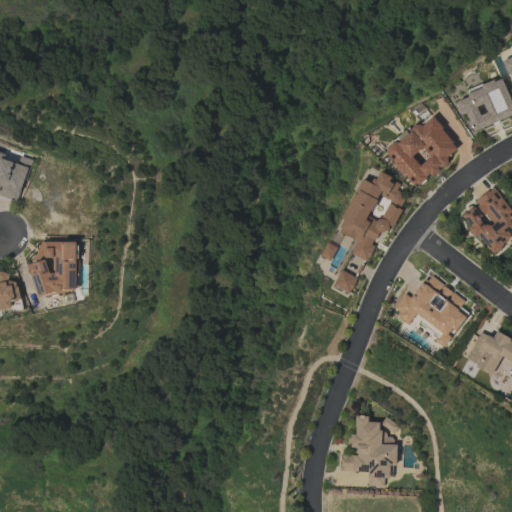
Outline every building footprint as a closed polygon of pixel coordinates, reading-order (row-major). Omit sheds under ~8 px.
[(471,133),(511,116),(511,56),(502,60),(511,86),(511,88),(506,90),(501,77),(466,91),(468,97),(459,100),(471,133)] [(416,188),(459,149),(427,113),(384,153),(416,188)] [(31,160),(21,156),(19,160),(29,163),(28,167),(5,159),(6,154),(0,152),(0,194),(18,201),(31,160)] [(362,179),(337,231),(357,240),(351,253),(367,261),(374,246),(372,246),(379,231),(387,235),(406,197),(395,192),(400,183),(378,172),(372,184),(362,179)] [(511,212),(492,187),(474,201),(476,204),(462,215),(470,226),(470,227),(491,254),(511,237),(511,218),(509,214),(511,212)] [(37,298),(52,293),(58,293),(67,290),(77,290),(76,260),(76,258),(76,242),(36,242),(36,262),(27,265),(37,298)] [(0,310),(10,312),(12,300),(16,300),(20,283),(8,280),(10,272),(0,270),(0,310)] [(333,286),(349,293),(356,278),(340,270),(333,286)] [(464,301),(427,274),(410,298),(403,294),(391,311),(409,323),(416,314),(423,319),(419,324),(437,336),(433,341),(443,348),(468,313),(460,307),(464,301)] [(465,361),(492,374),(500,358),(511,363),(511,342),(494,334),(492,338),(479,332),(465,361)] [(340,472),(367,472),(367,486),(383,487),(384,478),(390,478),(390,466),(394,466),(396,434),(378,433),(379,422),(367,422),(368,416),(355,416),(354,435),(350,434),(349,453),(340,453),(340,472)]
